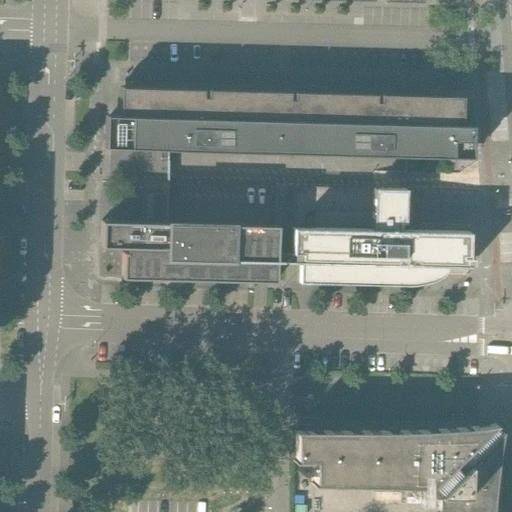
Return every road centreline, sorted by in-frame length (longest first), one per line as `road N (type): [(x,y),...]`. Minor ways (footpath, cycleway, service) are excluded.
road 1 (tertiary): [(42,322),(50,27)]
road 2 (tertiary): [(511,335),(275,329)]
road 3 (tertiary): [(275,329),(42,322)]
road 4 (residential): [(273,511),(275,329)]
